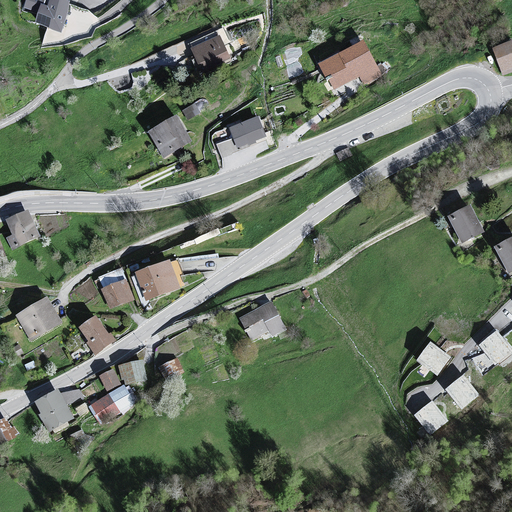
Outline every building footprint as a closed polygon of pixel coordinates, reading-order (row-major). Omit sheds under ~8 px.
[(60,0),(42,0),(42,2),(34,0),(32,0),(28,13),(44,18),(46,12),(52,14),(56,2),(59,3),(60,0)] [(59,3),(56,2),(52,14),(46,12),(44,18),(41,29),(64,36),(73,8),(59,3)] [(222,40),(192,53),(202,75),(232,62),(222,40)] [(364,42),(317,67),(332,95),(362,80),(366,88),(384,79),(364,42)] [(511,45),(495,51),(504,77),(511,74),(511,45)] [(196,105),(184,112),(190,122),(202,115),(196,105)] [(177,119),(149,136),(165,162),(193,145),(177,119)] [(259,120),(230,132),(237,151),(267,139),(259,120)] [(350,149),(337,154),(340,161),(353,155),(350,149)] [(473,210),(450,222),(464,247),(486,235),(473,210)] [(28,213),(8,223),(21,250),(41,240),(28,213)] [(511,240),(495,250),(510,276),(511,275),(511,240)] [(170,264),(135,277),(145,304),(180,292),(170,264)] [(127,283),(103,293),(111,313),(135,303),(127,283)] [(47,301),(17,319),(33,346),(63,328),(47,301)] [(272,304),(240,321),(252,344),(270,335),(272,340),(287,332),(272,304)] [(96,320),(80,332),(99,357),(115,345),(96,320)] [(511,356),(511,351),(499,337),(483,351),(498,369),(511,356)] [(453,360),(435,345),(421,363),(440,377),(453,360)] [(20,346),(14,349),(18,357),(25,354),(20,346)] [(179,360),(160,370),(168,383),(186,374),(179,360)] [(145,364),(120,369),(123,382),(126,382),(127,387),(149,382),(145,364)] [(115,372),(102,379),(109,394),(122,387),(115,372)] [(481,398),(466,380),(449,394),(464,412),(481,398)] [(126,386),(91,409),(100,424),(122,410),(124,414),(143,402),(136,392),(132,395),(126,386)] [(62,396),(39,408),(52,434),(76,422),(62,396)] [(450,423),(435,406),(418,420),(434,438),(450,423)] [(8,421),(0,425),(0,451),(19,441),(8,421)]
